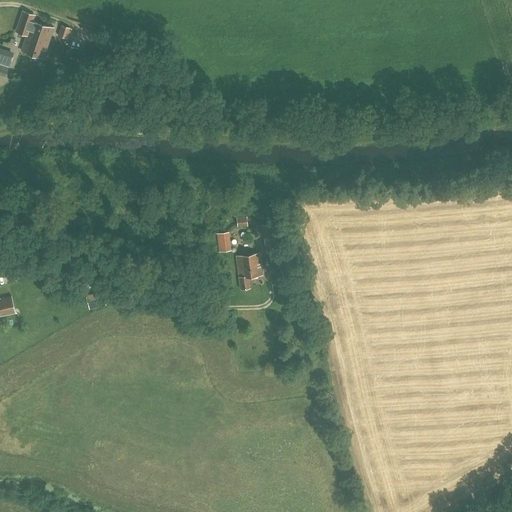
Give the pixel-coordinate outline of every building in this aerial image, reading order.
[(27,36),(48,43),(53,27),(32,20),(27,36)] [(62,25),(59,35),(66,38),(69,28),(62,25)] [(48,43),(27,36),(22,51),(43,58),(48,43)] [(12,54),(0,49),(0,61),(9,64),(12,54)] [(246,217),(240,218),(237,218),(238,227),(247,226),(246,217)] [(272,223),(261,225),(263,239),(273,238),(272,223)] [(228,232),(217,234),(219,251),(230,250),(228,232)] [(248,276),(262,274),(259,253),(236,256),(240,289),(249,287),(248,276)] [(0,314),(14,311),(10,296),(12,296),(11,295),(0,297),(0,314)]
